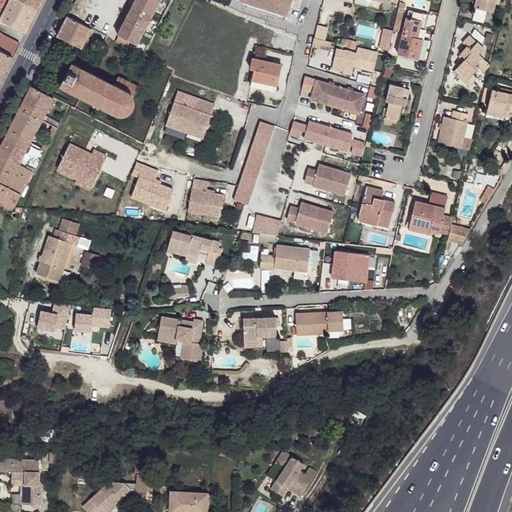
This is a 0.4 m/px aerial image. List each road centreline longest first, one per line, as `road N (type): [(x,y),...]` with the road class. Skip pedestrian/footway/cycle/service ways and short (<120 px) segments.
road 1 (unknown): [(440,288),(402,338),(312,361),(241,396),(44,358),(37,344),(43,302)]
road 2 (residential): [(453,0),(410,170),(369,160)]
road 3 (motorway): [(511,343),(425,511)]
road 4 (primary): [(55,0),(0,112)]
